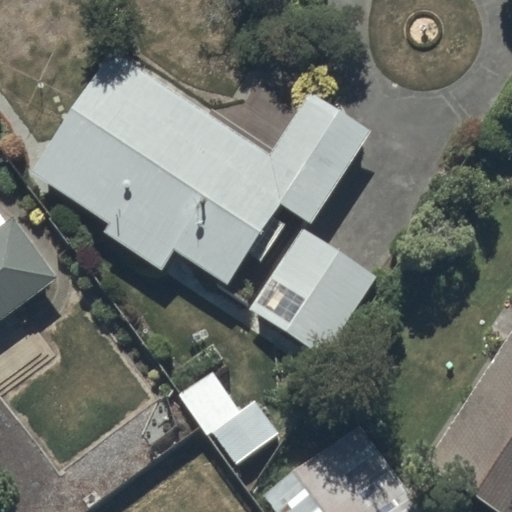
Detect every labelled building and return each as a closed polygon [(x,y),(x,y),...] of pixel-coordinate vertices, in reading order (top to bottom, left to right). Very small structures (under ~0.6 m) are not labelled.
[(117,47),(32,171),(108,222),(103,230),(162,270),(176,249),(227,284),(250,250),(263,258),(286,224),(275,216),(284,202),(312,222),(374,130),(313,88),(271,151),(117,47)] [(0,319),(59,277),(14,215),(5,221),(0,213),(0,319)] [(303,228),(251,307),(324,354),(375,274),(303,228)] [(499,511),(511,511),(511,339),(429,467),(499,511)] [(213,370),(181,391),(210,433),(216,429),(237,461),(280,433),(256,397),(239,408),(213,370)] [(358,423),(262,495),(275,511),(403,511),(417,502),(358,423)]
